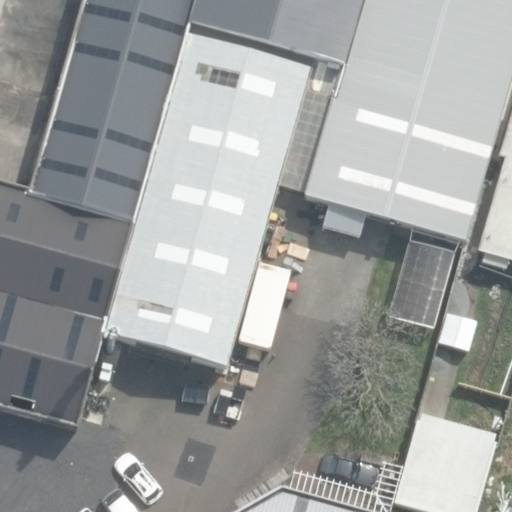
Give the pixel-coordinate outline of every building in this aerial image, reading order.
[(75,0),(24,180),(128,211),(183,34),(187,21),(192,0),(75,0)] [(339,65),(356,0),(192,0),(187,21),(339,65)] [(511,0),(356,0),(339,65),(297,190),(480,242),(511,129),(511,0)] [(130,225),(101,330),(229,365),(309,70),(183,34),(130,225)] [(511,129),(480,242),(511,252),(511,129)] [(101,330),(130,225),(0,188),(0,462),(29,470),(42,422),(73,431),(101,330)] [(395,505),(421,511),(478,511),(497,442),(417,421),(395,505)] [(243,511),(354,511),(282,492),(243,511)]
